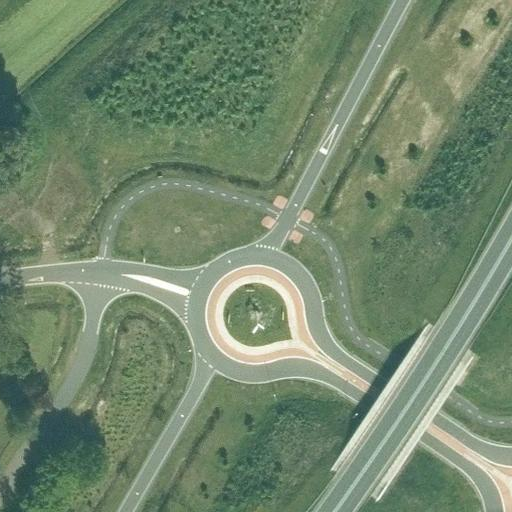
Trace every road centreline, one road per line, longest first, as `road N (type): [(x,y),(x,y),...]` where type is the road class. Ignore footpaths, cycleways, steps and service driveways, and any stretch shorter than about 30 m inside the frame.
road 1 (tertiary): [(204,347),(239,372),(302,366),(330,375),(480,477),(492,511)]
road 2 (tertiary): [(511,455),(474,444),(330,348),(303,277),(257,253)]
road 3 (trunk): [(334,511),(511,235)]
road 4 (trunk): [(399,0),(287,217),(257,253)]
road 5 (unclassified): [(0,487),(70,382),(101,272)]
road 6 (trunk): [(204,347),(198,383),(123,511)]
